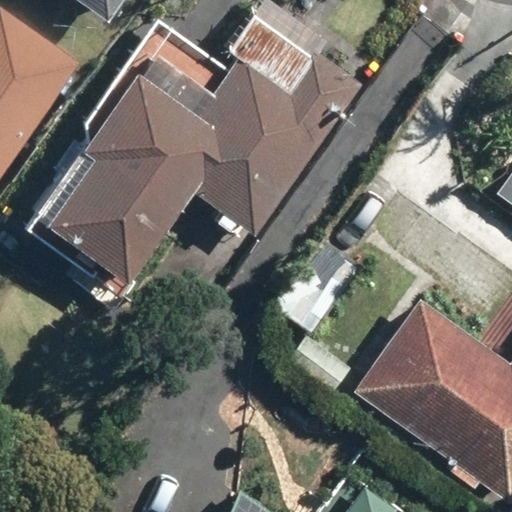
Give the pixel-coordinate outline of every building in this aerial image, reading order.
[(146,51),(133,42),(80,116),(88,122),(21,218),(83,262),(71,280),(111,308),(195,188),(258,233),(367,78),(319,44),(326,35),(275,0),(253,0),(223,43),(239,54),(230,68),(166,23),(146,51)] [(93,0),(108,11),(115,0),(93,0)] [(0,174),(77,60),(0,8),(0,174)] [(511,158),(490,191),(511,206),(511,158)] [(276,302),(312,328),(358,265),(323,239),(276,302)] [(510,497),(511,494),(511,289),(480,338),(412,291),(347,386),(510,497)] [(350,364),(307,327),(283,355),(327,392),(350,364)] [(406,511),(351,473),(322,511),(278,511),(237,482),(216,511),(406,511)]
